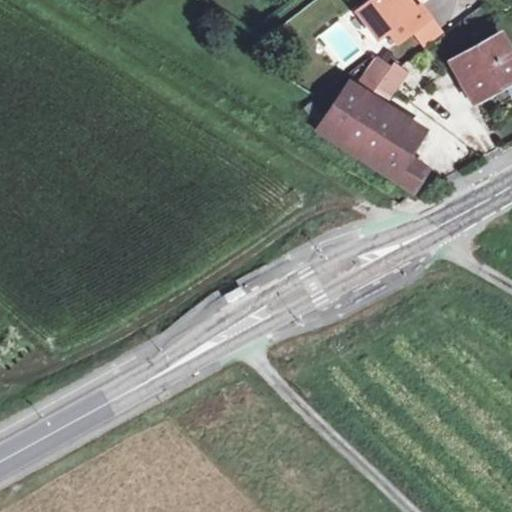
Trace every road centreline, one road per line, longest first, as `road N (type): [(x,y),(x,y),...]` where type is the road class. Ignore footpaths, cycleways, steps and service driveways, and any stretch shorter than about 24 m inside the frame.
road 1 (secondary): [(458,211),(359,247),(249,305),(198,334),(132,390)]
road 2 (secondary): [(132,390),(320,299),(458,211)]
road 3 (track): [(409,511),(236,343),(223,321)]
road 4 (secondary): [(0,461),(132,390)]
